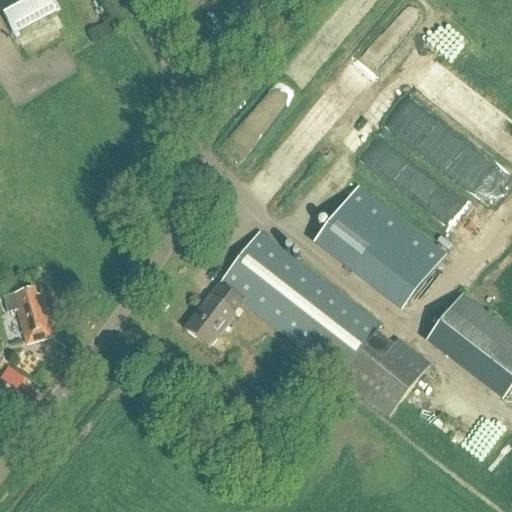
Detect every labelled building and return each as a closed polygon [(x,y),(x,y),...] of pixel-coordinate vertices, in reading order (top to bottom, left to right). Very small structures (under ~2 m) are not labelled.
[(56,14),(48,0),(0,0),(0,12),(13,37),(28,29),(56,14)] [(334,21),(352,19),(349,2),(332,4),(334,21)] [(313,42),(326,45),(329,32),(315,29),(313,42)] [(307,47),(279,79),(292,91),(320,59),(307,47)] [(345,88),(355,71),(347,66),(337,83),(345,88)] [(400,316),(446,258),(359,191),(314,248),(400,316)] [(209,352),(243,308),(389,421),(429,369),(396,344),(392,350),(376,338),(381,330),(259,236),(185,334),(209,352)] [(26,348),(53,341),(42,298),(38,300),(36,292),(3,301),(8,316),(17,314),(26,348)] [(511,338),(462,300),(432,339),(509,399),(511,394),(511,338)] [(0,414),(15,395),(0,383),(0,414)]
